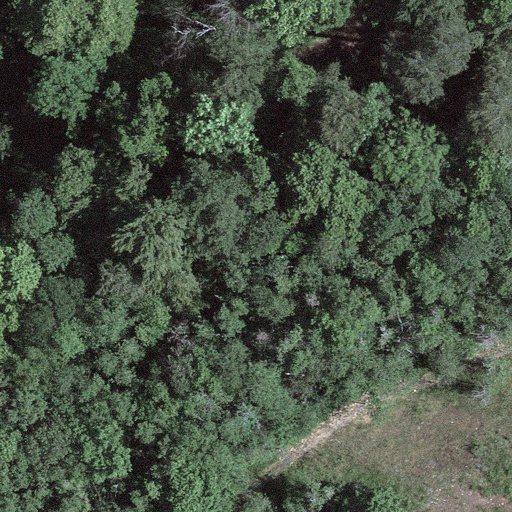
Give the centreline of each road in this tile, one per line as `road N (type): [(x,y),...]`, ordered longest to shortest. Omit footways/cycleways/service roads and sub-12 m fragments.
road 1 (track): [(0,254),(46,190),(226,82),(358,44)]
road 2 (track): [(511,52),(358,44)]
